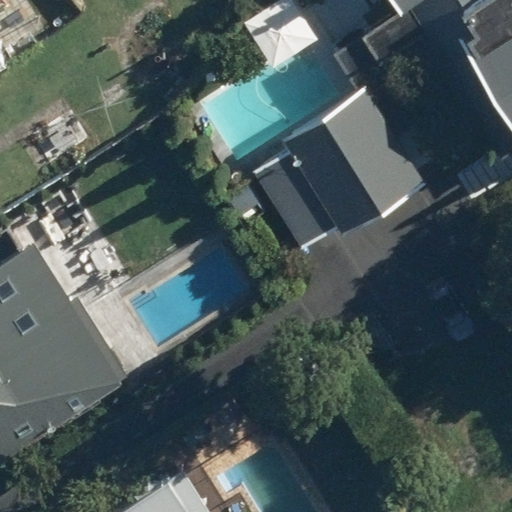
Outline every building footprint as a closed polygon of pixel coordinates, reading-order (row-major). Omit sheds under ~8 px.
[(0,0),(0,64),(48,32),(26,0),(0,0)] [(360,81),(338,46),(360,33),(339,0),(288,0),(250,24),(271,56),(189,108),(232,175),(245,167),(295,246),(334,221),(339,229),(427,174),(366,77),(360,81)] [(511,0),(393,0),(397,6),(362,29),(379,55),(440,14),(511,122),(511,0)] [(0,457),(132,372),(76,287),(67,293),(30,236),(0,255),(0,457)] [(216,511),(179,460),(106,511),(103,511),(95,500),(78,511),(216,511)]
